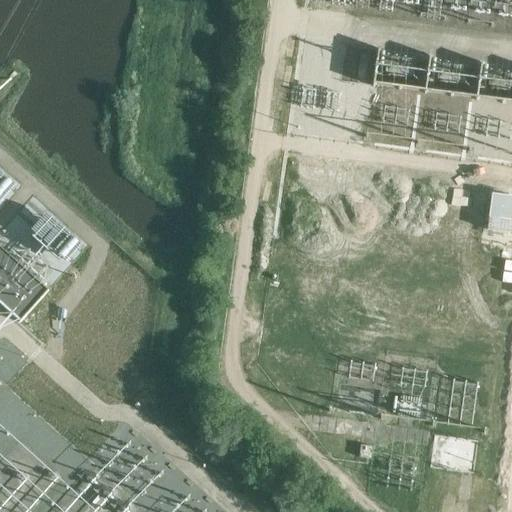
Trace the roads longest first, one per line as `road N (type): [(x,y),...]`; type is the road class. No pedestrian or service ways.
road 1 (unknown): [(283,13),(247,360),(276,413),(403,511)]
road 2 (unknown): [(511,42),(283,13)]
